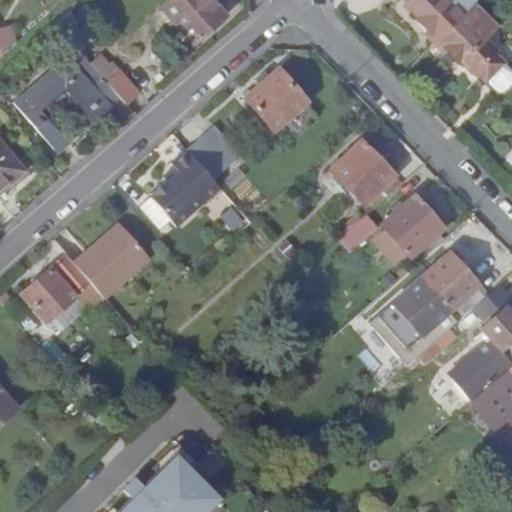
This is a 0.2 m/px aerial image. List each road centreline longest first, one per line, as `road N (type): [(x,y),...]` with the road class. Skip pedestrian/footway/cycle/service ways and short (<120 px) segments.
road 1 (residential): [(0,254),(291,0)]
road 2 (residential): [(296,0),(511,222)]
road 3 (residential): [(167,423),(80,511)]
